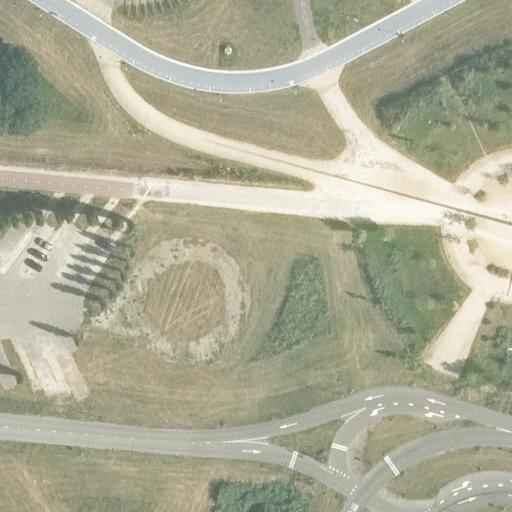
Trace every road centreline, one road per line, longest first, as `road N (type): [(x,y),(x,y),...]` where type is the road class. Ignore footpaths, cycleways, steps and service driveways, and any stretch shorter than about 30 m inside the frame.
road 1 (tertiary): [(214,442),(0,426)]
road 2 (tertiary): [(375,399),(214,442)]
road 3 (tertiary): [(511,431),(424,399),(375,399)]
road 4 (tertiary): [(214,442),(329,478)]
